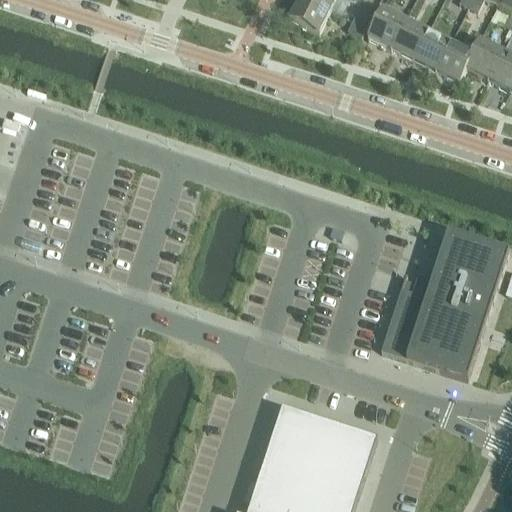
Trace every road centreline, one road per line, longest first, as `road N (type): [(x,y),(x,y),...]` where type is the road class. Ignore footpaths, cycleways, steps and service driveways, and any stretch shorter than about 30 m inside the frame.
road 1 (residential): [(11,0),(511,163)]
road 2 (residential): [(200,335),(450,406)]
